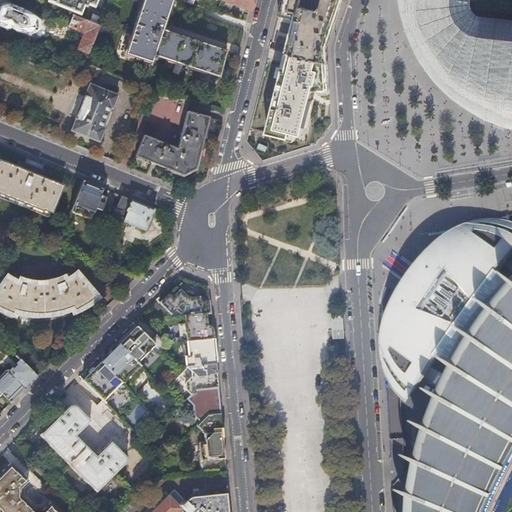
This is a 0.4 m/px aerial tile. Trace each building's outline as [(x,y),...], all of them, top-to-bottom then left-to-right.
[(50,0),(50,1),(80,13),(83,5),(86,7),(87,6),(89,7),(90,5),(94,6),(95,0),(50,0)] [(171,0),(142,0),(125,54),(150,63),(151,60),(154,61),(155,57),(218,77),(225,51),(162,30),(171,0)] [(220,0),(221,1),(248,12),(250,0),(220,0)] [(334,21),(341,0),(322,0),(320,13),(299,7),(300,0),(281,0),(278,15),(279,16),(295,20),(286,53),(327,64),(334,21)] [(487,120),(505,126),(511,128),(511,0),(398,0),(400,11),(406,32),(417,56),(421,62),(434,81),(447,93),(458,102),(475,114),(487,120)] [(5,4),(0,17),(0,27),(25,37),(34,15),(5,4)] [(77,50),(88,55),(99,27),(72,16),(68,28),(83,34),(77,50)] [(329,89),(327,64),(286,53),(266,134),(288,139),(290,133),(301,136),(312,91),(326,91),(326,89),(329,89)] [(280,66),(270,64),(252,137),(262,140),(263,135),(280,66)] [(76,118),(71,131),(99,142),(104,129),(102,128),(110,108),(112,109),(117,96),(89,85),(85,96),(84,96),(75,118),(76,118)] [(197,170),(208,118),(186,113),(179,150),(143,136),(135,157),(183,176),(197,170)] [(18,161),(15,168),(44,180),(47,173),(18,161)] [(44,180),(15,168),(12,167),(1,163),(0,162),(0,192),(50,213),(60,187),(57,186),(47,181),(44,180)] [(102,189),(82,182),(70,212),(88,219),(91,212),(92,213),(102,189)] [(131,201),(120,197),(111,220),(113,221),(111,224),(121,227),(123,222),(131,201)] [(145,231),(153,210),(131,201),(123,222),(145,231)] [(384,347),(384,354),(390,357),(392,356),(398,355),(404,353),(409,350),(411,348),(414,345),(479,256),(482,250),(483,246),(484,242),(484,239),(483,232),(484,229),(478,224),(476,225),(470,228),(459,233),(453,237),(448,241),(438,250),(433,255),(428,261),(426,269),(422,277),(421,279),(416,285),(413,288),(408,293),(403,296),(398,303),(396,307),(390,321),(388,327),(385,340),(384,347)] [(114,243),(110,254),(119,258),(122,249),(122,247),(122,246),(114,243)] [(110,254),(105,266),(114,270),(119,258),(110,254)] [(5,276),(0,284),(0,311),(0,312),(7,315),(14,318),(15,314),(22,316),(29,317),(36,317),(43,317),(50,316),(57,315),(63,313),(70,311),(72,314),(81,310),(90,304),(98,298),(76,272),(70,276),(64,279),(62,276),(58,278),(53,280),(48,281),(44,282),(39,282),(34,282),(29,282),(24,280),(19,279),(18,282),(12,280),(5,276)] [(175,288),(159,304),(169,314),(174,309),(177,312),(181,315),(181,316),(183,316),(204,314),(210,313),(208,301),(198,302),(197,298),(194,299),(193,297),(192,295),(191,294),(189,293),(187,292),(185,292),(183,293),(181,294),(175,288)] [(473,339),(462,357),(450,379),(444,391),(441,399),(436,410),(428,429),(424,440),(418,463),(415,472),(412,486),(410,499),(409,510),(408,511),(511,511),(511,289),(507,295),(493,311),(487,320),(473,339)] [(185,334),(185,341),(186,341),(212,338),(211,329),(211,327),(210,326),(209,325),(207,325),(206,325),(204,314),(183,316),(184,323),(182,324),(183,334),(185,334)] [(118,345),(136,364),(154,346),(149,341),(136,328),(131,333),(118,345)] [(149,341),(154,346),(161,353),(171,343),(159,331),(149,341)] [(184,357),(185,366),(214,363),(212,338),(186,341),(188,357),(184,357)] [(113,350),(101,363),(119,381),(136,364),(118,345),(113,350)] [(36,377),(19,360),(7,373),(5,371),(0,375),(0,393),(1,394),(10,403),(27,386),(36,377)] [(92,371),(82,381),(102,401),(120,383),(119,381),(101,363),(92,371)] [(214,363),(185,366),(191,371),(191,376),(186,382),(185,384),(184,387),(184,389),(185,391),(190,396),(195,390),(217,388),(214,363)] [(190,421),(195,426),(207,414),(219,413),(217,388),(195,390),(190,396),(185,400),(187,416),(188,419),(190,421)] [(76,435),(90,421),(77,408),(75,407),(73,406),(71,406),(69,406),(67,407),(38,435),(49,446),(48,446),(85,483),(86,482),(96,493),(124,465),(125,463),(126,461),(126,459),(125,457),(124,455),(110,442),(96,456),(76,435)] [(207,414),(195,426),(203,434),(204,443),(198,443),(200,461),(224,459),(219,413),(207,414)] [(224,459),(200,461),(201,473),(223,471),(225,471),(224,459)] [(0,511),(58,511),(50,503),(41,511),(35,511),(20,496),(20,489),(28,482),(10,464),(0,474),(0,511)] [(226,511),(225,493),(191,496),(188,497),(184,499),(182,501),(181,500),(177,503),(168,494),(149,511),(226,511)]
